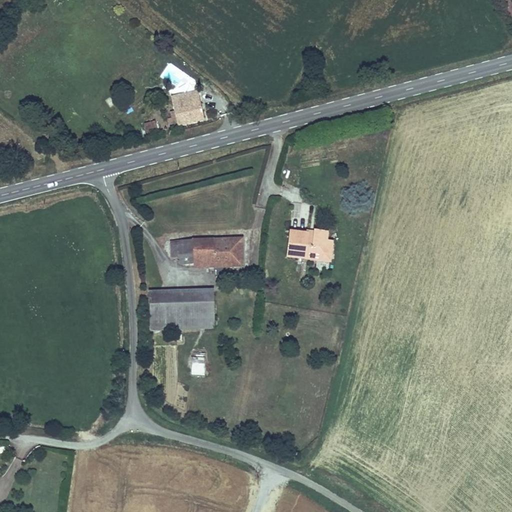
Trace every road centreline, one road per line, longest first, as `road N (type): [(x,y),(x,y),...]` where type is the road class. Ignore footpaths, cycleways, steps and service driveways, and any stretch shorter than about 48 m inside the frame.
road 1 (unclassified): [(356,511),(295,477),(138,414),(124,239),(100,170)]
road 2 (primary): [(100,170),(511,62)]
